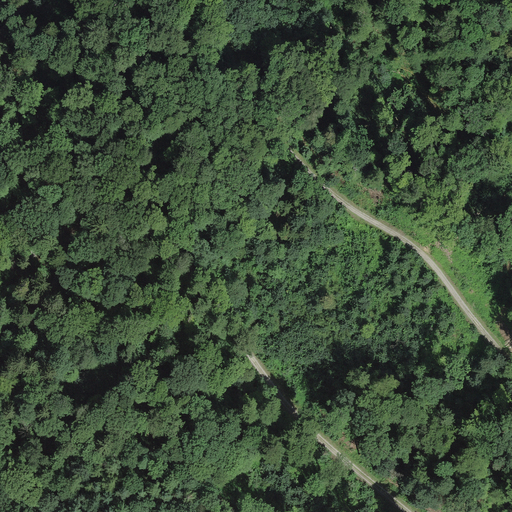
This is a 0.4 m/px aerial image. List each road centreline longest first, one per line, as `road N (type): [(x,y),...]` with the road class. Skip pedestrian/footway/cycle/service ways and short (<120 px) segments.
road 1 (track): [(410,511),(301,419),(144,221),(106,221),(60,272)]
road 2 (track): [(202,0),(275,139),(327,190),(429,260),(511,364)]
road 3 (track): [(23,511),(60,479),(121,445),(140,447),(195,479),(227,511)]
